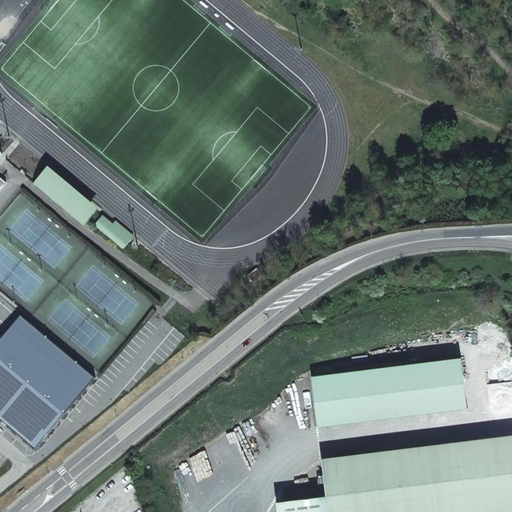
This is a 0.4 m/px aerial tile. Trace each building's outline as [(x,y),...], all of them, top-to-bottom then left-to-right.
[(46,166),(33,182),(84,224),(97,208),(46,166)] [(100,216),(92,226),(121,250),(129,240),(100,216)] [(247,275),(253,282),(262,276),(256,268),(247,275)] [(94,376),(19,314),(0,336),(0,418),(34,447),(94,376)] [(312,375),(318,425),(467,406),(461,356),(312,375)] [(511,433),(322,457),(329,511),(495,511),(511,510),(511,433)]
